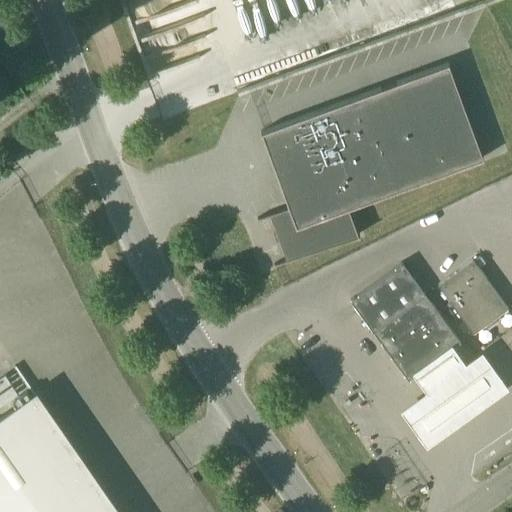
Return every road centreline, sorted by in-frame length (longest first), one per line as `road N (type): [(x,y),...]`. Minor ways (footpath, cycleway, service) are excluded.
road 1 (unclassified): [(317,511),(216,372),(143,239),(48,0)]
road 2 (unknown): [(311,289),(455,455)]
road 3 (unknown): [(311,289),(423,227),(479,222),(511,233)]
road 4 (unknown): [(94,124),(167,88),(243,0)]
road 5 (unknown): [(203,348),(311,289)]
